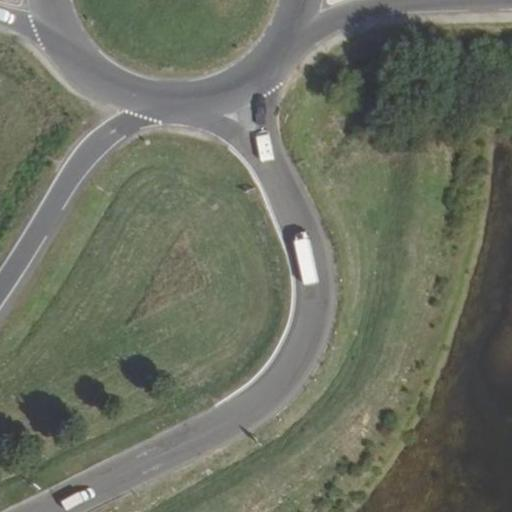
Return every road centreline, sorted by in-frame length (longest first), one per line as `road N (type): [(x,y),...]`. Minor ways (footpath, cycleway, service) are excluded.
road 1 (motorway): [(0,289),(83,158),(157,101)]
road 2 (primary): [(287,37),(393,2),(445,0)]
road 3 (primary): [(157,101),(235,88),(287,37)]
road 4 (primary): [(61,34),(101,79),(157,101)]
